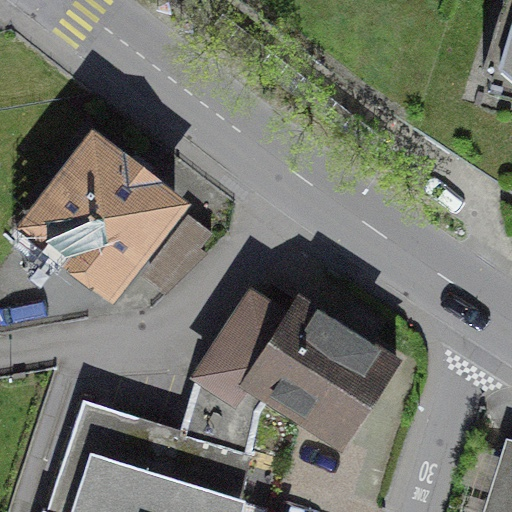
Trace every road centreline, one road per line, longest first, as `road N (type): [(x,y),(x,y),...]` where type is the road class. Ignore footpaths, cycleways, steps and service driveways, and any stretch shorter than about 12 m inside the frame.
road 1 (residential): [(0,374),(170,347),(224,290),(303,177)]
road 2 (residential): [(303,177),(71,0)]
road 3 (residential): [(487,305),(303,177)]
road 4 (residential): [(487,305),(426,511)]
road 5 (unknown): [(74,362),(26,511)]
